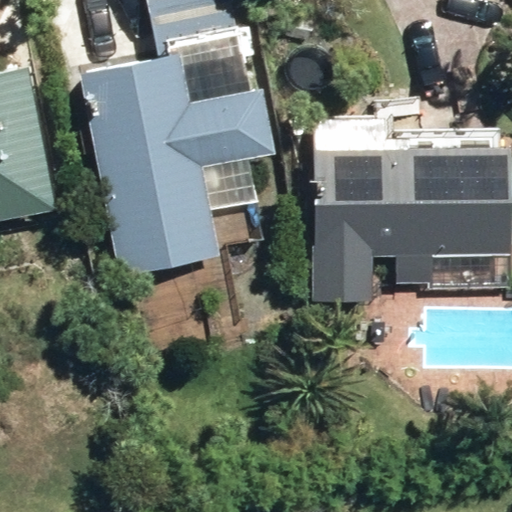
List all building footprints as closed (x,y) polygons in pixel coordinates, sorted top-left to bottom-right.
[(66,76),(111,279),(208,257),(198,211),(247,200),(237,159),(258,155),(244,88),(232,91),(219,33),(223,33),(216,0),(137,0),(151,57),(66,76)] [(0,220),(42,212),(11,69),(0,71),(0,220)] [(303,127),(303,302),(363,302),(362,259),(386,259),(385,284),(422,283),(422,291),(496,291),(495,128),(303,127)] [(158,323),(166,357),(199,349),(192,316),(158,323)] [(379,385),(393,388),(405,381),(409,366),(401,354),(387,351),(375,359),(372,373),(379,385)] [(153,436),(188,444),(194,417),(161,409),(153,436)]
